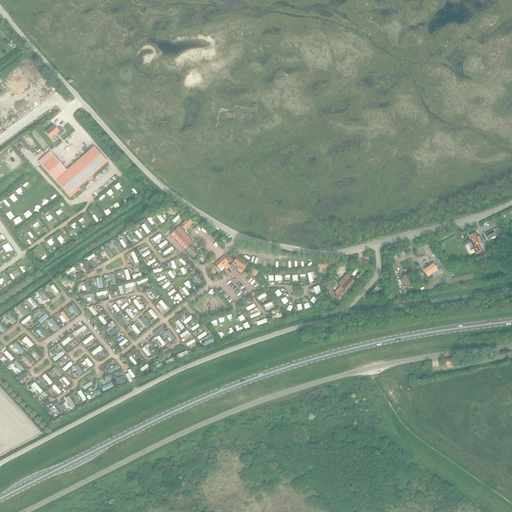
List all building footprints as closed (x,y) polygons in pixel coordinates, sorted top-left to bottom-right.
[(60,136),(64,132),(60,127),(58,129),(54,125),(46,132),(51,138),(54,135),(57,133),(60,136)] [(50,152),(39,162),(42,165),(70,198),(80,190),(78,188),(106,163),(93,147),(67,170),(53,155),(50,152)] [(177,213),(171,207),(169,209),(174,215),(177,213)] [(179,215),(172,221),(175,223),(181,217),(179,215)] [(189,217),(180,225),(185,230),(193,222),(189,217)] [(178,227),(170,235),(193,258),(198,253),(191,246),(194,243),(178,227)] [(485,234),(488,239),(494,236),(496,235),(494,230),(485,234)] [(476,248),(476,249),(477,249),(478,252),(485,249),(480,239),(479,240),(478,237),(477,238),(475,233),(470,235),(474,243),(472,244),(473,246),(475,245),(476,248)] [(122,251),(116,241),(113,243),(119,253),(122,251)] [(172,247),(164,253),(165,256),(174,249),(172,247)] [(113,257),(107,248),(103,250),(109,259),(113,257)] [(224,255),(215,262),(220,269),(224,266),(226,269),(230,265),(228,263),(229,261),(228,259),(224,255)] [(232,263),(243,271),(248,264),(238,256),(232,263)] [(90,271),(84,261),(81,263),(87,273),(90,271)] [(331,263),(319,262),(318,271),(321,271),(322,268),(331,269),(331,263)] [(427,273),(426,274),(425,275),(425,277),(426,278),(427,279),(428,280),(429,280),(431,279),(441,272),(438,268),(437,269),(434,264),(425,270),(427,273)] [(336,291),(335,293),(337,295),(335,296),(340,300),(347,292),(356,283),(350,277),(347,274),(338,284),(341,286),(336,291)] [(402,277),(409,287),(414,284),(407,274),(402,277)] [(147,277),(137,282),(138,285),(148,281),(147,277)] [(59,292),(52,283),(49,286),(56,294),(59,292)] [(324,289),(330,294),(333,291),(328,286),(324,289)] [(158,296),(152,288),(149,290),(156,298),(158,296)] [(48,299),(42,291),(38,293),(45,302),(48,299)] [(143,309),(136,300),(133,302),(140,311),(143,309)] [(168,308),(162,300),(159,303),(165,311),(168,308)] [(80,313),(73,305),(70,307),(77,316),(80,313)] [(28,314),(19,306),(17,308),(25,317),(28,314)] [(128,309),(125,312),(131,319),(133,316),(130,313),(131,312),(130,310),(129,310),(128,309)] [(69,320),(63,312),(60,314),(66,323),(69,320)] [(16,323),(9,314),(7,316),(13,325),(16,323)] [(29,316),(21,323),(23,325),(31,318),(29,316)] [(48,318),(46,316),(39,322),(42,324),(48,318)] [(107,323),(101,316),(98,318),(104,326),(107,323)] [(60,328),(53,319),(50,321),(57,330),(60,328)] [(185,328),(178,320),(176,322),(179,327),(178,327),(180,329),(180,328),(182,330),(185,328)] [(138,335),(140,333),(134,325),(132,327),(136,332),(135,333),(136,335),(137,334),(138,335)] [(41,329),(39,326),(32,333),(35,335),(41,329)] [(87,329),(84,326),(76,332),(78,335),(87,329)] [(120,331),(117,328),(109,334),(111,337),(120,331)] [(174,339),(169,331),(166,333),(172,341),(174,339)] [(94,339),(92,336),(83,342),(85,345),(87,344),(88,345),(89,344),(89,343),(94,339)] [(166,345),(159,336),(157,338),(163,347),(166,345)] [(34,345),(26,337),(23,340),(31,348),(34,345)] [(69,337),(61,343),(64,346),(72,340),(69,337)] [(119,345),(121,347),(128,342),(126,339),(119,345)] [(25,352),(16,343),(13,346),(21,355),(25,352)] [(100,346),(92,353),(94,356),(103,349),(100,346)] [(44,355),(36,347),(34,350),(41,358),(44,355)] [(145,347),(142,349),(148,357),(151,355),(145,347)] [(14,359),(6,351),(4,354),(11,362),(14,359)] [(178,359),(188,355),(187,351),(176,356),(178,359)] [(64,355),(62,352),(53,359),(55,362),(64,355)] [(34,362),(27,355),(24,358),(31,365),(34,362)] [(137,364),(131,357),(129,359),(135,366),(137,364)] [(93,365),(87,359),(84,361),(88,365),(87,365),(88,367),(89,366),(90,368),(93,365)] [(24,370),(16,361),(13,364),(21,372),(24,370)] [(65,372),(73,365),(71,362),(62,369),(65,372)] [(139,370),(141,373),(147,369),(148,370),(149,369),(148,368),(149,367),(147,364),(139,370)] [(83,373),(77,366),(75,368),(80,375),(83,373)] [(119,369),(117,366),(108,371),(110,374),(119,369)] [(62,375),(55,367),(52,370),(57,375),(56,376),(57,377),(58,376),(59,378),(62,375)] [(19,383),(28,376),(25,373),(17,380),(19,383)] [(53,383),(45,375),(43,377),(50,386),(53,383)] [(70,384),(65,378),(62,380),(68,386),(70,384)] [(83,387),(85,391),(93,385),(91,382),(83,387)] [(43,392),(35,383),(32,385),(40,394),(43,392)] [(61,393),(55,385),(52,387),(59,395),(61,393)] [(87,400),(81,391),(77,393),(83,402),(87,400)] [(75,406),(69,397),(66,399),(70,405),(69,406),(70,408),(71,407),(72,409),(75,406)] [(42,408),(51,403),(48,400),(44,403),(43,402),(41,403),(42,404),(40,405),(42,408)] [(57,404),(53,406),(59,414),(63,412),(57,404)]
